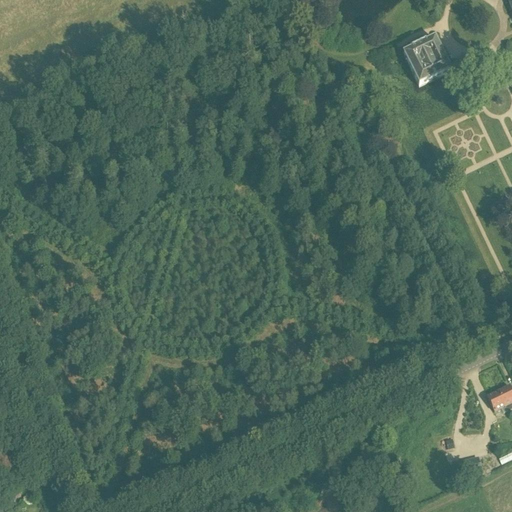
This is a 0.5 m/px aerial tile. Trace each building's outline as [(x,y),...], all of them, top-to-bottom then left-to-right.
[(404,56),(419,88),(450,73),(435,40),(425,45),(422,40),(410,45),(413,51),(404,56)] [(499,394),(508,413),(511,411),(511,408),(511,406),(511,405),(511,394),(509,389),(499,394)] [(508,413),(499,394),(486,400),(493,414),(501,411),(503,415),(508,413)] [(511,454),(502,459),(506,468),(511,464),(511,454)] [(467,482),(483,478),(479,461),(463,465),(467,482)] [(484,464),(486,472),(492,470),(490,462),(484,464)] [(389,511),(390,511),(386,502),(380,505),(382,511),(389,511)]
